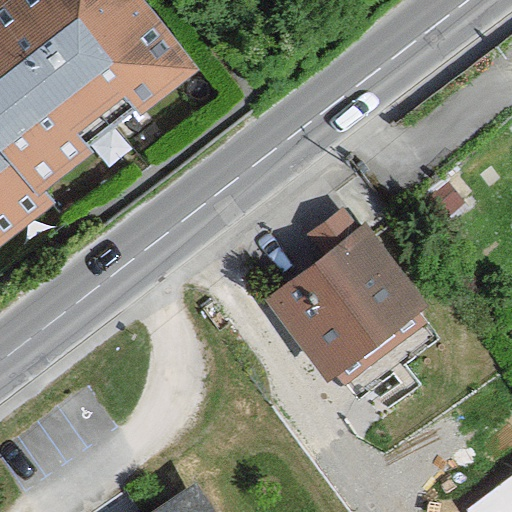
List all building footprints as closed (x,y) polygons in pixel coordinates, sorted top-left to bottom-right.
[(191,61),(143,0),(2,0),(0,2),(0,128),(41,180),(191,61)] [(41,180),(0,128),(0,234),(53,194),(41,180)] [(375,223),(291,291),(345,363),(432,294),(375,223)] [(511,511),(511,463),(458,505),(463,511),(511,511)] [(214,511),(195,484),(154,511),(214,511)]
